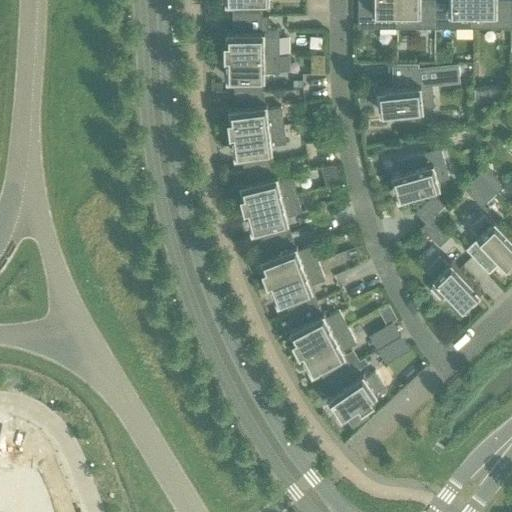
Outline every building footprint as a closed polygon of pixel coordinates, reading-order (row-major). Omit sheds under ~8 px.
[(232,0),(232,14),(262,14),(262,0),(232,0)] [(397,25),(396,0),(357,0),(358,26),(359,26),(359,22),(379,22),(379,25),(397,25)] [(396,0),(397,25),(415,25),(415,22),(435,22),(434,0),(396,0)] [(434,0),(435,22),(455,22),(455,25),(473,25),(473,0),(434,0)] [(473,0),(473,25),(491,25),(491,22),(511,22),(511,0),(473,0)] [(225,53),(271,53),(278,52),(278,35),(265,35),(264,29),(263,29),(262,14),(232,14),(232,29),(226,29),(226,38),(224,38),(225,53)] [(233,77),(234,91),(264,89),(263,76),(265,76),(264,70),(279,70),(278,52),(271,53),(225,53),(225,54),(227,54),(227,67),(227,77),(233,77)] [(461,60),(431,60),(431,80),(461,79),(461,60)] [(392,61),(392,77),(419,77),(419,61),(392,61)] [(213,81),(213,91),(222,91),(222,81),(213,81)] [(403,110),(403,117),(419,115),(418,108),(423,107),(423,105),(433,104),(432,88),(421,88),(421,83),(385,86),(378,87),(379,97),(381,111),(402,109),(402,110),(403,110)] [(485,100),(485,86),(475,86),(475,100),(485,100)] [(228,115),(230,130),(283,123),(281,106),(267,107),(267,101),(265,102),(264,89),(234,91),(235,105),(229,106),(230,115),(228,115)] [(241,153),(244,166),(273,161),(271,149),(272,148),(271,142),(285,141),(283,123),(230,130),(230,131),(232,130),(234,143),(235,154),(241,153)] [(401,170),(392,172),(396,186),(398,196),(405,194),(440,184),(438,179),(448,176),(444,160),(434,162),(433,161),(428,162),(425,151),(398,158),(401,170)] [(322,163),(328,181),(343,177),(337,158),(322,163)] [(241,191),(244,206),(296,193),(292,176),(279,179),(277,173),(275,174),(273,161),(244,166),(246,180),(240,182),(243,191),(241,191)] [(486,165),(474,176),(493,195),(504,184),(486,165)] [(493,195),(474,176),(463,186),(481,206),(493,195)] [(415,210),(425,221),(434,214),(445,204),(434,192),(415,210)] [(258,227),(262,241),(291,232),(287,220),(289,219),(287,213),(301,210),(296,193),(244,206),(245,206),(247,206),(250,218),(250,219),(252,229),(258,227)] [(434,214),(425,221),(421,225),(440,244),(451,233),(434,214)] [(477,234),(480,238),(480,239),(491,250),(506,266),(511,260),(511,235),(495,218),(491,222),(483,214),(471,226),(478,233),(477,234)] [(262,265),(267,279),(318,260),(311,244),(299,249),(296,243),(295,244),(291,232),(262,241),(266,254),(261,256),(264,265),(262,265)] [(437,280),(432,285),(442,296),(447,291),(448,291),(463,307),(473,297),(474,297),(481,290),(476,285),(451,259),(447,263),(440,255),(427,267),(435,275),(433,276),(437,280)] [(284,299),(290,312),(317,300),(312,288),(313,287),(311,282),(324,277),(318,260),(267,279),(268,280),(270,279),(275,291),(274,292),(278,301),(284,299)] [(292,336),(299,350),(347,325),(339,309),(327,316),(324,310),(322,311),(317,300),(290,312),(295,325),(290,328),(294,336),(292,336)] [(397,317),(389,303),(379,309),(386,323),(397,317)] [(318,367),(325,380),(351,364),(344,353),(346,352),(343,347),(355,340),(347,325),(299,350),(300,350),(302,349),(308,361),(312,370),(318,367)] [(364,356),(351,364),(354,370),(368,362),(364,356)] [(351,364),(325,380),(332,392),(327,395),(333,404),(333,403),(342,415),(345,413),(353,424),(368,414),(362,405),(375,397),(373,394),(377,391),(376,389),(385,383),(375,370),(366,375),(363,371),(357,375),(354,370),(351,364)] [(0,510),(11,511),(10,511),(52,511),(46,493),(47,486),(47,484),(47,483),(47,482),(47,481),(46,481),(46,480),(45,479),(44,478),(43,478),(42,478),(40,477),(40,476),(39,475),(38,474),(37,473),(36,472),(35,472),(34,471),(33,471),(32,471),(29,470),(17,469),(0,466),(0,510)]
